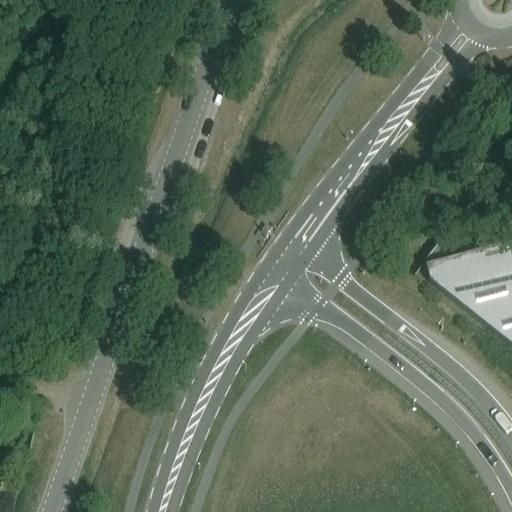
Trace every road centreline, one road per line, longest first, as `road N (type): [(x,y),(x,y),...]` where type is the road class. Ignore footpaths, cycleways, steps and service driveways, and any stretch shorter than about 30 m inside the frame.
road 1 (unclassified): [(50,511),(230,0)]
road 2 (motorway): [(278,275),(444,402),(511,492)]
road 3 (motorway): [(511,434),(446,363),(297,249)]
road 4 (tertiary): [(297,249),(470,28)]
road 5 (secondary): [(161,511),(235,339),(278,275)]
